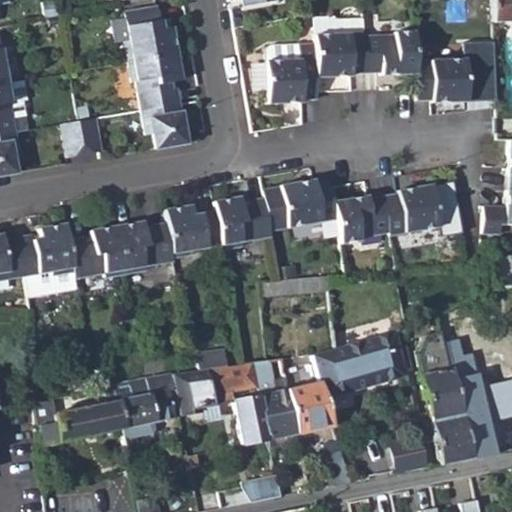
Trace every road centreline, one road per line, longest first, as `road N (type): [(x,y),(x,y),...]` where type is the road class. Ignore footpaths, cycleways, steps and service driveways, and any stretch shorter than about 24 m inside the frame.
road 1 (residential): [(475,177),(460,138),(226,150)]
road 2 (residential): [(226,150),(203,163),(0,199)]
road 3 (residential): [(203,0),(226,150)]
